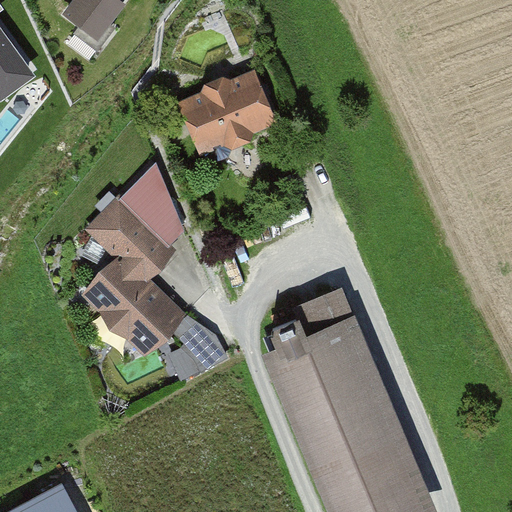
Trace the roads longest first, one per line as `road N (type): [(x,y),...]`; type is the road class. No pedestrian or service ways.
road 1 (track): [(329,201),(452,511)]
road 2 (track): [(319,511),(248,324),(229,311)]
road 3 (track): [(248,324),(283,288),(353,260)]
